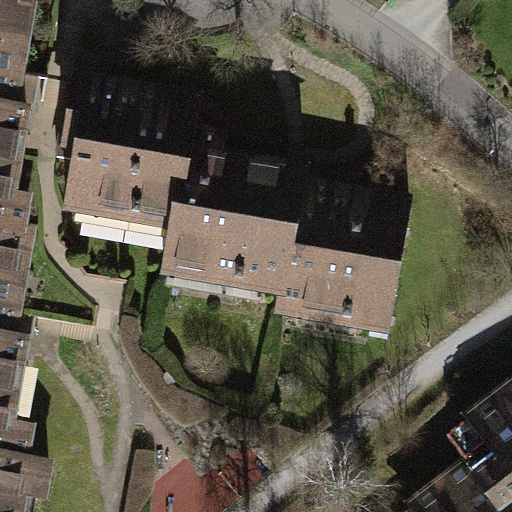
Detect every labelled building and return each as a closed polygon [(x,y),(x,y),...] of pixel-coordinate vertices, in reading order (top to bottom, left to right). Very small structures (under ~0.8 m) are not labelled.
[(29,111),(0,107),(0,93),(14,95),(17,72),(22,72),(25,44),(26,44),(31,0),(0,0),(0,229),(19,232),(23,202),(8,200),(9,185),(15,186),(20,146),(25,146),(29,111)] [(73,164),(67,210),(135,218),(135,224),(175,229),(187,133),(191,98),(75,83),(71,115),(58,114),(52,162),(73,164)] [(407,204),(305,191),(307,172),(222,161),(225,137),(187,133),(175,229),(169,277),(203,281),(204,272),(233,276),(233,283),(279,289),(277,308),(312,312),(313,306),(346,310),(345,319),(392,325),(407,204)] [(20,336),(0,333),(0,320),(15,323),(26,232),(19,232),(0,229),(0,454),(22,457),(26,428),(10,426),(20,336)] [(414,511),(511,511),(511,380),(464,417),(490,450),(471,465),(466,459),(408,504),(414,511)] [(0,511),(16,511),(18,495),(43,498),(47,460),(22,457),(0,454),(0,511)]
